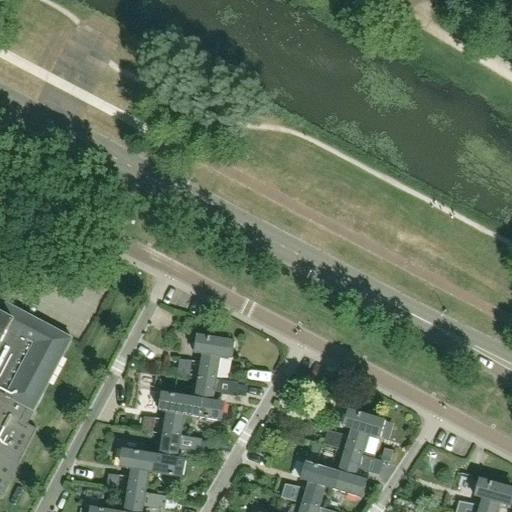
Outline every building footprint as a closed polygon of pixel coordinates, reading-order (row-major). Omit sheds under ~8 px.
[(0,500),(2,498),(1,497),(17,466),(18,466),(37,430),(26,424),(33,411),(34,411),(72,339),(0,302),(0,500)] [(216,381),(219,359),(228,361),(228,360),(231,361),(234,343),(231,343),(231,342),(197,336),(194,354),(202,356),(198,378),(216,381)] [(189,378),(191,363),(179,361),(177,376),(189,378)] [(212,402),(216,381),(198,378),(195,399),(191,398),(188,418),(217,423),(220,404),(212,402)] [(188,418),(191,398),(162,393),(158,412),(167,414),(163,435),(180,438),(184,417),(188,418)] [(352,431),(350,439),(345,453),(363,458),(369,436),(377,439),(378,438),(381,439),(386,421),(349,410),(344,429),(352,431)] [(152,435),(155,420),(144,418),(142,433),(152,435)] [(325,446),(345,453),(350,439),(329,432),(325,446)] [(176,460),(180,438),(163,435),(160,457),(156,457),(153,475),(182,480),(185,462),(176,460)] [(385,450),(382,461),(390,463),(393,452),(385,450)] [(146,494),(149,475),(153,475),(156,457),(126,452),(123,470),(131,471),(130,479),(128,491),(146,494)] [(357,479),(363,458),(345,453),(339,473),(336,472),(331,491),(359,499),(365,481),(357,479)] [(331,491),(336,472),(307,464),(302,482),(310,484),(303,505),(321,511),(327,489),(331,491)] [(117,492),(119,478),(108,476),(106,490),(117,492)] [(510,507),(511,501),(511,489),(511,490),(511,489),(479,480),(474,498),(481,500),(477,511),(496,511),(499,505),(507,507),(507,506),(510,507)] [(146,494),(128,491),(124,511),(142,511),(143,509),(165,511),(167,497),(146,494)] [(284,503),(302,503),(302,491),(284,491),(284,503)]
